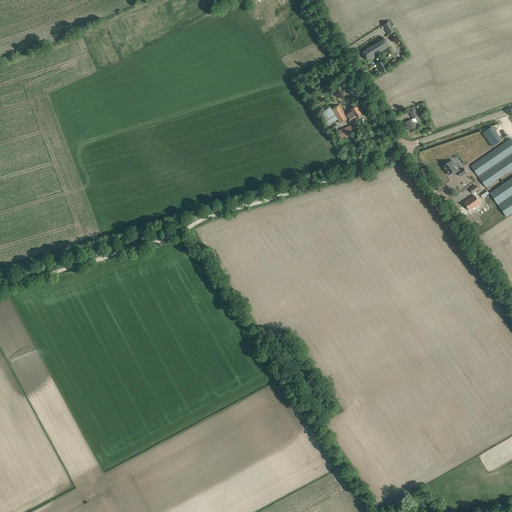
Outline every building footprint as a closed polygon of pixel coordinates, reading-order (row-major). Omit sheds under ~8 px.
[(389,35),(395,31),(389,22),(383,26),(389,35)] [(384,38),(373,45),(378,54),(389,47),(384,38)] [(378,54),(373,45),(362,52),(367,61),(378,54)] [(383,73),(388,70),(383,61),(377,64),(383,73)] [(330,108),(321,113),(323,115),(331,129),(347,119),(350,117),(359,111),(357,107),(354,109),(353,106),(349,108),(351,111),(346,114),(340,105),(331,110),(330,108)] [(361,115),(359,111),(350,117),(347,119),(349,122),(361,115)] [(411,120),(405,123),(409,131),(417,127),(415,123),(417,122),(415,118),(413,119),(411,120)] [(349,126),(337,131),(340,137),(338,138),(339,140),(341,139),(341,140),(358,133),(357,132),(361,131),(360,129),(357,123),(349,126)] [(502,141),(491,124),(482,130),(493,147),(502,141)] [(511,141),(511,139),(471,166),(486,187),(511,169),(511,141)] [(466,172),(464,169),(460,171),(452,160),(447,164),(446,163),(444,165),(444,166),(443,167),(449,175),(453,173),(455,175),(458,173),(460,177),(466,172)] [(490,193),(506,217),(508,216),(511,213),(511,178),(504,183),(490,193)] [(464,203),(469,210),(479,203),(474,196),(471,198),(472,199),(470,200),(469,200),(464,203)]
